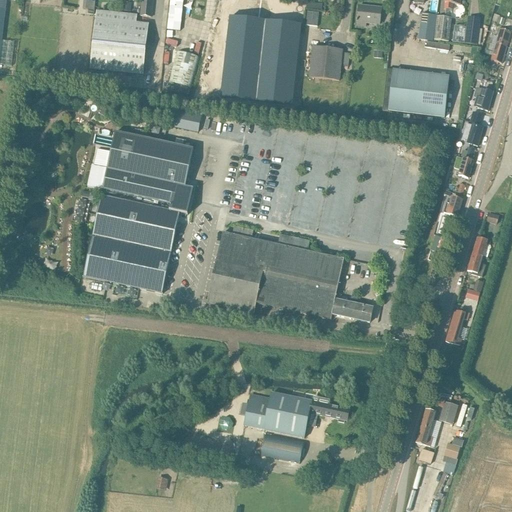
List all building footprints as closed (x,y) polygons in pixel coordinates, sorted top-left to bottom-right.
[(94,15),(95,0),(83,0),(82,9),(88,10),(88,14),(94,15)] [(141,0),(140,16),(151,17),(153,0),(141,0)] [(171,0),(168,30),(180,32),(184,2),(171,0)] [(437,17),(434,40),(448,42),(451,18),(452,10),(453,10),(453,5),(460,5),(460,0),(446,0),(446,4),(445,4),(444,9),(445,9),(444,17),(437,17)] [(380,25),(381,8),(358,6),(356,26),(366,27),(366,24),(380,25)] [(96,10),(88,69),(142,76),(148,25),(136,23),(137,15),(96,10)] [(307,12),(305,25),(311,26),(317,27),(319,13),(313,12),(307,12)] [(435,16),(422,14),(418,39),(432,41),(435,16)] [(503,27),(505,20),(499,18),(499,17),(494,15),(492,20),(498,22),(497,25),(503,27)] [(229,18),(219,99),(290,107),(300,26),(229,18)] [(476,45),(478,29),(466,27),(464,44),(476,45)] [(491,44),(506,49),(511,32),(501,29),(498,29),(496,37),(493,36),(491,44)] [(2,41),(0,57),(0,65),(11,66),(14,43),(2,41)] [(425,42),(424,48),(448,51),(449,47),(449,46),(425,42)] [(506,49),(491,44),(490,44),(488,52),(489,53),(489,56),(492,57),(490,63),(495,64),(495,62),(501,64),(506,49)] [(454,45),(453,51),(477,55),(478,49),(454,45)] [(339,81),(342,51),(343,51),(313,47),(309,78),(339,81)] [(190,89),(199,58),(177,51),(168,82),(190,89)] [(445,119),(449,77),(426,74),(387,69),(383,112),(445,119)] [(482,90),(477,108),(488,111),(493,93),(489,92),(482,90)] [(34,100),(27,107),(35,115),(38,111),(42,107),(34,100)] [(96,105),(94,102),(92,104),(89,109),(89,112),(92,114),(94,115),(95,114),(104,118),(107,110),(96,105)] [(159,106),(146,104),(142,124),(155,127),(159,106)] [(112,108),(109,119),(112,121),(116,124),(120,128),(128,128),(134,127),(139,124),(141,120),(142,115),(126,111),(112,108)] [(170,109),(160,108),(158,119),(168,121),(170,109)] [(170,125),(170,126),(197,132),(199,123),(200,117),(173,111),(170,125)] [(480,126),(483,116),(475,114),(473,124),(480,126)] [(466,125),(462,140),(468,141),(469,142),(469,144),(478,147),(478,144),(483,129),(472,126),(466,125)] [(30,140),(31,134),(21,132),(19,143),(29,145),(30,140)] [(102,196),(85,277),(163,294),(180,214),(188,215),(194,189),(185,187),(194,150),(116,133),(103,189),(103,190),(170,205),(169,211),(102,196)] [(469,148),(466,159),(472,160),(475,150),(469,148)] [(455,149),(453,156),(459,157),(461,150),(455,149)] [(463,160),(457,159),(454,169),(460,171),(458,176),(468,179),(472,163),(463,160)] [(27,186),(26,182),(15,186),(19,195),(29,191),(27,186)] [(457,217),(462,200),(452,197),(449,205),(446,204),(444,213),(446,214),(457,217)] [(496,225),(498,217),(489,214),(486,222),(496,225)] [(252,239),(254,231),(234,227),(232,235),(222,233),(207,305),(254,315),(256,304),(331,321),(332,315),(369,323),(373,308),(356,305),(358,295),(352,294),(350,303),(335,300),(344,259),(330,256),(332,246),(320,244),(318,254),(308,251),(310,242),(280,235),(278,245),(252,239)] [(441,238),(436,253),(443,255),(448,241),(441,238)] [(472,254),(482,257),(487,241),(477,238),(472,254)] [(480,264),(482,257),(472,254),(467,271),(472,272),(471,275),(482,278),(485,266),(480,264)] [(480,293),(483,284),(476,281),(473,291),(480,293)] [(478,299),(480,294),(468,291),(466,296),(478,299)] [(447,337),(446,342),(450,343),(455,344),(460,346),(461,341),(457,339),(460,328),(461,327),(463,320),(468,321),(470,315),(465,314),(466,310),(460,308),(459,312),(455,311),(451,324),(447,337)] [(250,395),(243,427),(304,439),(307,426),(310,414),(317,416),(335,419),(338,420),(345,421),(347,422),(349,410),(328,406),(329,400),(321,398),(313,397),(312,402),(271,394),(270,399),(250,395)] [(442,408),(445,399),(433,395),(430,404),(442,408)] [(452,425),(458,407),(444,403),(439,421),(452,425)] [(420,426),(430,429),(435,412),(425,409),(420,426)] [(428,437),(430,429),(420,426),(416,443),(430,447),(432,438),(428,437)] [(299,464),(304,442),(265,434),(261,456),(299,464)] [(444,457),(442,462),(454,465),(456,466),(457,461),(456,461),(460,451),(460,448),(452,446),(448,445),(444,457)] [(430,465),(434,454),(421,449),(418,460),(430,465)] [(157,478),(155,490),(165,492),(168,481),(157,478)]
